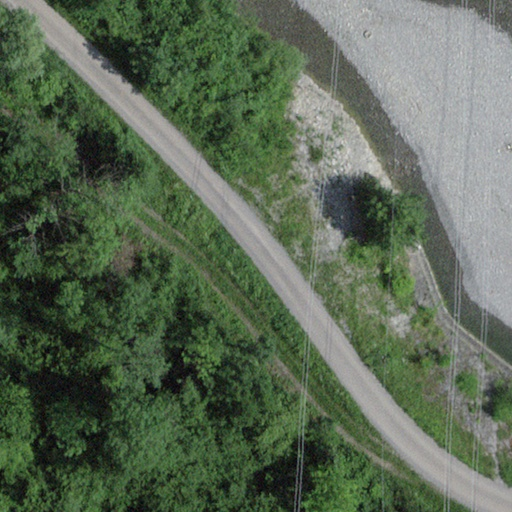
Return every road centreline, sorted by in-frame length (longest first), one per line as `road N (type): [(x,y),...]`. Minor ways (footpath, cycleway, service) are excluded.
road 1 (track): [(41,0),(244,203),(453,474),(511,504)]
road 2 (track): [(0,85),(207,252),(362,431),(394,454),(418,462),(437,456)]
